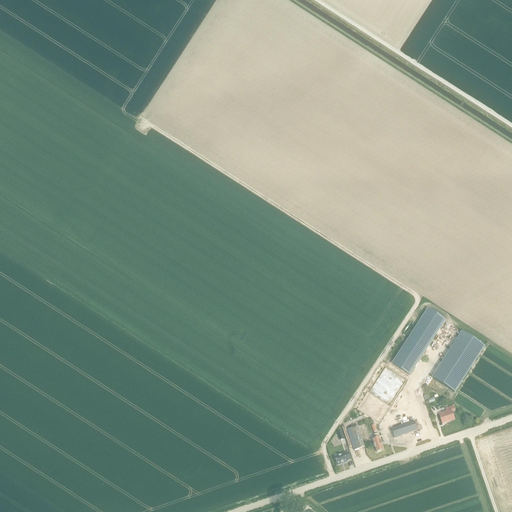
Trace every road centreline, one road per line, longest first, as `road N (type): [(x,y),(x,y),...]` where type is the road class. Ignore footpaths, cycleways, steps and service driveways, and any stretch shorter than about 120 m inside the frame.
road 1 (track): [(149,124),(417,298),(324,445),(335,479)]
road 2 (unclassified): [(237,511),(511,419)]
